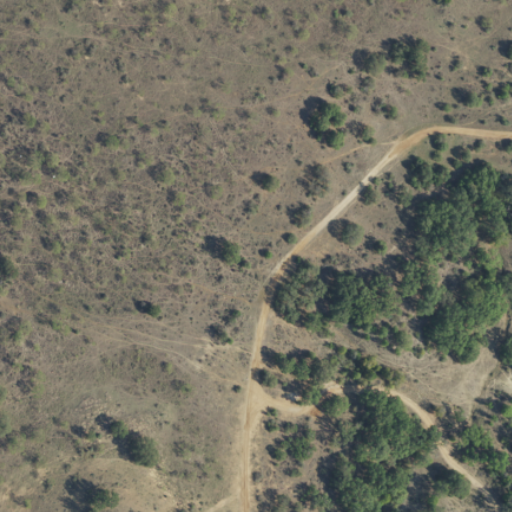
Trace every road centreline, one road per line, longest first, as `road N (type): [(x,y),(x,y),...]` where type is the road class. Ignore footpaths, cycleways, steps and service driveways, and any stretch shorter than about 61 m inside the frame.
road 1 (residential): [(422,165),(491,511),(252,371),(312,261),(422,165)]
road 2 (residential): [(367,0),(367,10),(417,55),(422,165)]
